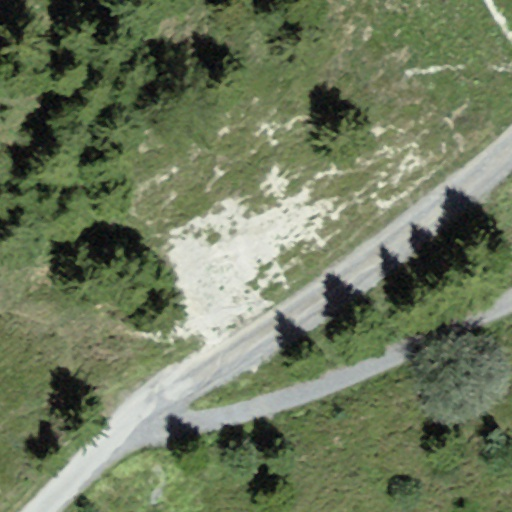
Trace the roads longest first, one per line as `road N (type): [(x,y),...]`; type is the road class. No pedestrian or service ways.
road 1 (track): [(511,147),(335,291),(136,418)]
road 2 (track): [(136,418),(170,423),(237,414),(511,299)]
road 3 (track): [(136,418),(38,511)]
